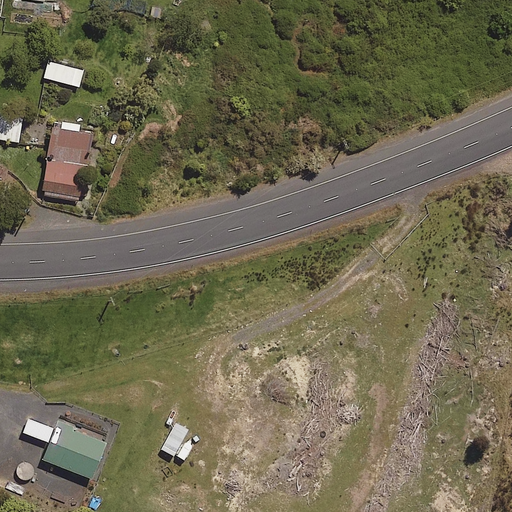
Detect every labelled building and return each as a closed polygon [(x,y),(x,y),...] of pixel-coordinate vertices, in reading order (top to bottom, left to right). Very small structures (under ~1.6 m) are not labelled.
[(78,85),(82,69),(46,60),(42,76),(78,85)] [(0,137),(17,140),(20,114),(0,111),(0,137)] [(89,131),(74,129),(75,121),(59,119),(58,127),(50,125),(40,193),(79,198),(89,131)] [(21,431),(48,441),(41,458),(50,461),(45,473),(59,478),(64,466),(90,476),(105,436),(56,418),(53,426),(27,416),(21,431)] [(173,455),(186,428),(174,422),(161,449),(173,455)]
